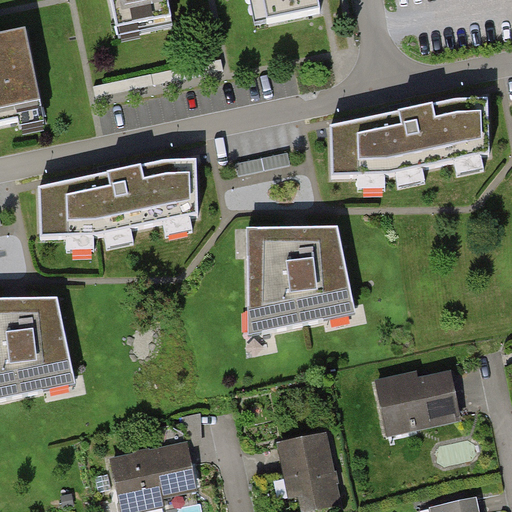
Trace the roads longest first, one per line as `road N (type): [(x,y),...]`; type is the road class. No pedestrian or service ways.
road 1 (residential): [(384,89),(0,171)]
road 2 (residential): [(384,89),(511,66)]
